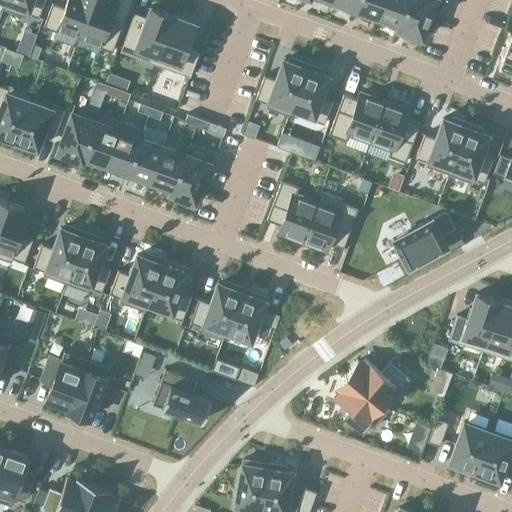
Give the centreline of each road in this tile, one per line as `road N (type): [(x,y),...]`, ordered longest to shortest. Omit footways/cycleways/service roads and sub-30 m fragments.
road 1 (residential): [(0,163),(398,303)]
road 2 (residential): [(230,0),(511,105)]
road 3 (residential): [(505,511),(247,417)]
road 4 (residential): [(0,411),(189,477)]
road 5 (residential): [(247,417),(316,356),(398,303)]
